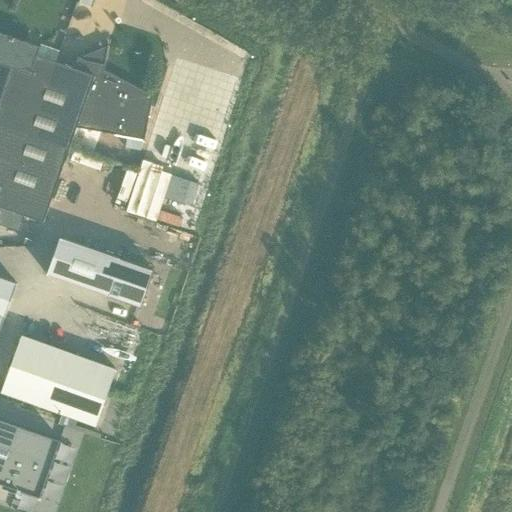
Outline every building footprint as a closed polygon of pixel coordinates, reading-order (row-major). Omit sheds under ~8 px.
[(70,0),(55,0),(54,5),(66,11),(70,0)] [(0,63),(11,67),(0,97),(0,124),(69,148),(77,127),(145,139),(153,95),(104,70),(105,64),(85,60),(79,57),(73,68),(37,55),(40,46),(0,32),(0,63)] [(69,148),(0,124),(0,206),(43,221),(69,148)] [(139,306),(152,269),(60,237),(47,274),(139,306)] [(0,328),(17,283),(0,276),(0,328)] [(118,369),(23,336),(4,393),(95,425),(98,426),(118,369)] [(0,418),(0,483),(40,497),(60,440),(0,418)]
